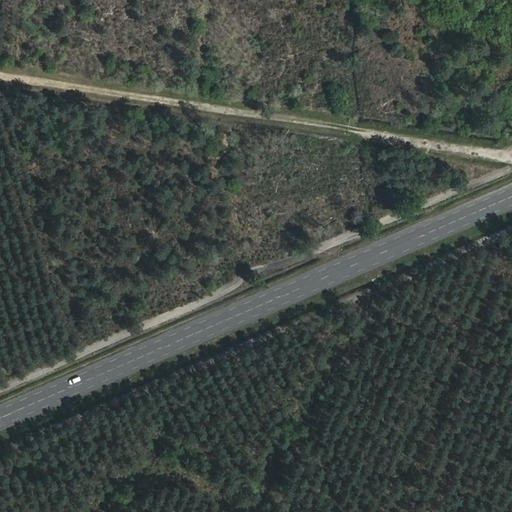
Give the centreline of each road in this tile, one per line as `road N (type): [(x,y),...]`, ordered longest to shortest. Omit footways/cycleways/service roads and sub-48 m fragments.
road 1 (secondary): [(511,196),(0,417)]
road 2 (track): [(511,157),(0,75)]
